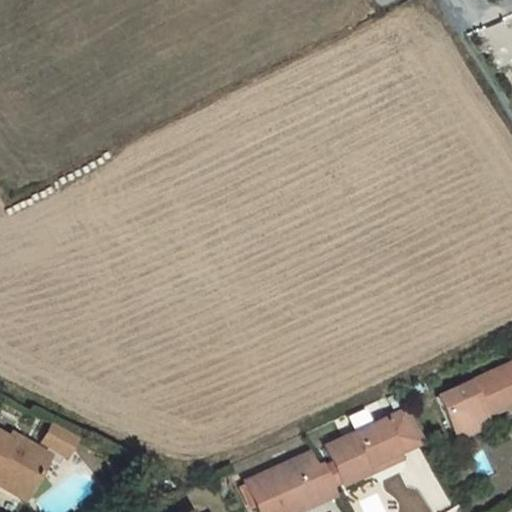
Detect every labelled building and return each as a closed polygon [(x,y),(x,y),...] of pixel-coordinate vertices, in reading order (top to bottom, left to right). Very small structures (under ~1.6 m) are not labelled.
[(511,368),(437,405),(454,439),(486,423),(511,410),(511,368)] [(408,420),(328,460),(336,475),(346,496),(347,498),(377,483),(374,478),(411,459),(426,452),(408,420)] [(486,423),(454,439),(457,444),(489,429),(486,423)] [(40,426),(32,446),(63,458),(71,438),(40,426)] [(0,511),(18,511),(40,476),(4,453),(0,458),(0,511)] [(411,459),(374,478),(377,483),(414,465),(411,459)] [(313,467),(249,499),(255,511),(332,511),(339,509),(336,502),(325,481),(325,480),(320,482),(313,467)] [(336,475),(325,481),(336,502),(346,496),(336,475)]
